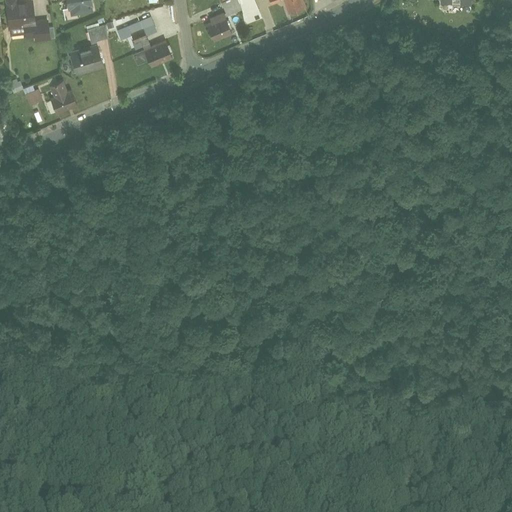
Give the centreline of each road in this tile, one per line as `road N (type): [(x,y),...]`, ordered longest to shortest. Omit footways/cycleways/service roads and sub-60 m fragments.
road 1 (residential): [(0,156),(194,69)]
road 2 (residential): [(194,69),(325,20)]
